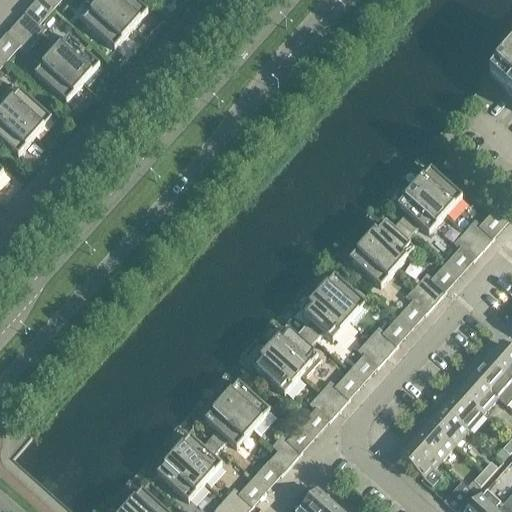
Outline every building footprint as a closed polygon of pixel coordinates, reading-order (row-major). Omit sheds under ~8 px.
[(39,0),(26,14),(16,26),(35,44),(46,32),(41,27),(54,12),(39,0)] [(39,0),(54,12),(64,0),(70,0),(73,3),(75,0),(39,0)] [(131,0),(103,0),(100,5),(131,33),(148,15),(131,0)] [(131,33),(100,5),(83,24),(114,52),(131,33)] [(16,26),(5,38),(0,43),(0,61),(6,66),(19,51),(25,56),(35,44),(16,26)] [(68,40),(51,59),(83,87),(100,68),(68,40)] [(511,54),(490,79),(511,99),(511,54)] [(83,87),(51,59),(35,77),(66,106),(83,87)] [(20,93),(3,112),(35,140),(52,122),(20,93)] [(35,140),(3,112),(0,115),(0,142),(18,159),(35,140)] [(431,172),(414,190),(445,219),(462,200),(431,172)] [(445,219),(414,190),(397,209),(429,237),(445,219)] [(493,213),(480,228),(475,223),(464,235),(484,253),(495,241),(494,241),(507,226),(493,213)] [(383,225),(366,244),(397,272),(414,253),(383,225)] [(484,253),(464,235),(453,247),(473,265),(484,253)] [(397,272),(366,244),(349,263),(381,291),(397,272)] [(447,295),(446,294),(427,277),(416,289),(436,307),(447,295)] [(318,297),(349,326),(352,328),(369,310),(335,279),(318,297)] [(436,307),(416,289),(405,301),(425,319),(436,307)] [(310,324),(302,332),(316,344),(323,336),(333,344),(349,326),(318,297),(301,316),(310,324)] [(399,348),(398,348),(379,330),(368,343),(388,360),(399,348)] [(287,332),(270,351),(301,379),(304,382),(321,363),(309,352),(316,344),(302,332),(295,340),(287,332)] [(388,360),(368,343),(357,354),(377,372),(388,360)] [(511,354),(503,346),(488,363),(511,385),(511,354)] [(301,379),(270,351),(253,370),(285,398),(301,379)] [(511,403),(511,385),(488,363),(473,379),(498,402),(507,410),(511,403)] [(498,402),(473,379),(459,396),(483,418),(498,402)] [(351,402),(350,401),(331,384),(320,396),(340,414),(351,402)] [(239,386),(222,405),(253,433),(270,414),(239,386)] [(340,414),(320,396),(309,408),(329,426),(340,414)] [(483,418),(459,396),(444,412),(469,434),(483,418)] [(253,433),(222,405),(205,423),(236,452),(253,433)] [(469,434),(444,412),(430,428),(454,450),(469,434)] [(454,450),(430,428),(415,444),(440,466),(454,450)] [(303,455),(302,455),(283,437),(272,450),(278,455),(292,468),(303,455)] [(190,440),(174,458),(205,487),(222,468),(190,440)] [(511,454),(511,443),(511,442),(503,451),(509,457),(511,454)] [(440,466),(415,444),(400,461),(434,491),(444,479),(435,471),(440,466)] [(278,455),(267,467),(281,479),(292,468),(278,455)] [(205,487),(174,458),(157,477),(188,505),(205,487)] [(489,481),(498,471),(491,465),(482,475),(489,481)] [(489,481),(482,475),(474,484),(481,490),(489,481)] [(447,502),(458,511),(461,511),(475,496),(462,485),(447,502)] [(330,511),(334,509),(317,494),(316,494),(309,488),(295,503),(302,509),(300,511),(330,511)] [(251,511),(255,509),(254,509),(235,491),(224,503),(233,511),(251,511)] [(163,511),(142,493),(126,511),(125,511),(163,511)] [(486,493),(468,511),(499,511),(503,508),(486,493)] [(233,511),(224,503),(215,511),(233,511)]
